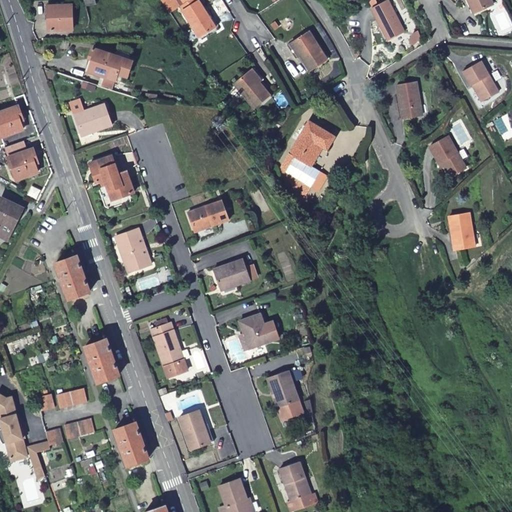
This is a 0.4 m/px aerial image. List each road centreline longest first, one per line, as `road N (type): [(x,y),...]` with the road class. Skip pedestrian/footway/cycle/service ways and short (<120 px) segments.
road 1 (residential): [(6,0),(115,320)]
road 2 (residential): [(309,0),(341,47),(399,183)]
road 3 (residential): [(115,320),(183,511)]
road 4 (residential): [(191,290),(249,433)]
road 5 (residential): [(150,146),(191,290)]
